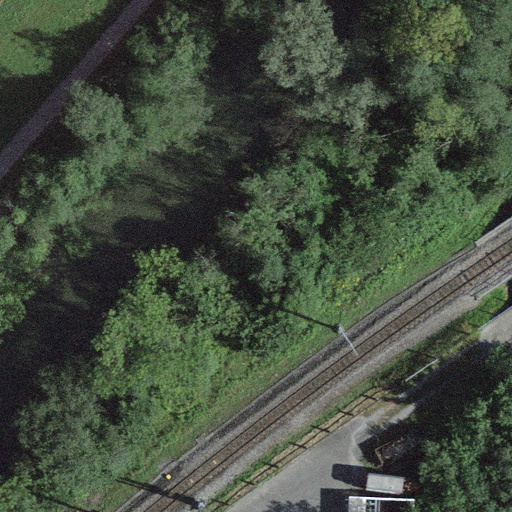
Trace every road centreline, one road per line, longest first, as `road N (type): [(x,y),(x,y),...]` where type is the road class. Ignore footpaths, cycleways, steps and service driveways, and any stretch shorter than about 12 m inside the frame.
road 1 (track): [(511,327),(304,499)]
road 2 (track): [(0,186),(162,0)]
